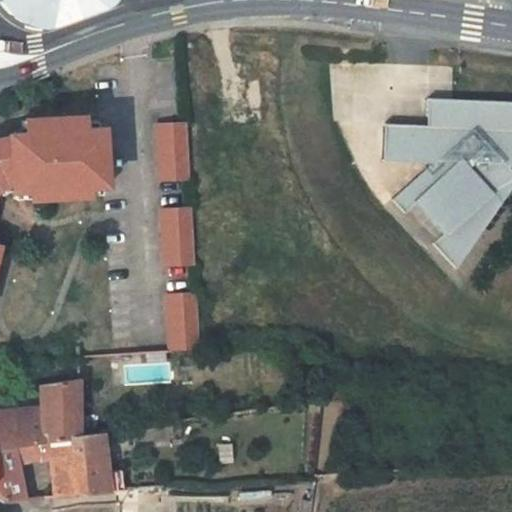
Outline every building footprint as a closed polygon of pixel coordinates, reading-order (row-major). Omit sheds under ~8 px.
[(0,0),(0,2),(3,8),(14,17),(27,24),(43,26),(48,25),(102,5),(109,0),(0,0)] [(510,168),(511,168),(511,103),(428,101),(427,128),(384,126),(383,164),(431,166),(392,202),(406,216),(416,206),(444,236),(433,246),(457,271),(511,189),(511,172),(509,169),(510,168)] [(5,136),(5,139),(7,175),(23,175),(24,191),(38,190),(38,199),(83,197),(83,188),(96,187),(101,187),(98,131),(93,131),(81,131),(81,123),(80,118),(21,121),(21,129),(15,129),(12,130),(8,132),(5,136)] [(93,131),(93,123),(81,123),(81,131),(93,131)] [(187,182),(183,126),(154,128),(158,183),(187,182)] [(7,175),(5,139),(0,139),(0,186),(7,183),(7,191),(9,191),(9,200),(38,199),(38,190),(24,191),(23,175),(7,175)] [(83,197),(96,196),(96,187),(83,188),(83,197)] [(188,211),(159,213),(163,269),(192,267),(188,211)] [(193,297),(164,299),(168,354),(197,353),(193,297)] [(38,385),(39,407),(41,443),(79,438),(77,379),(38,385)] [(0,448),(15,446),(41,443),(39,407),(0,410),(0,448)] [(103,434),(79,438),(41,443),(15,446),(18,462),(36,459),(37,461),(47,461),(50,497),(80,494),(109,492),(103,434)] [(18,462),(15,446),(0,448),(0,501),(24,500),(16,462),(18,462)] [(303,486),(271,490),(272,496),(304,492),(303,486)] [(162,496),(162,487),(129,490),(129,497),(162,496)] [(308,511),(310,501),(300,499),(297,511),(308,511)]
